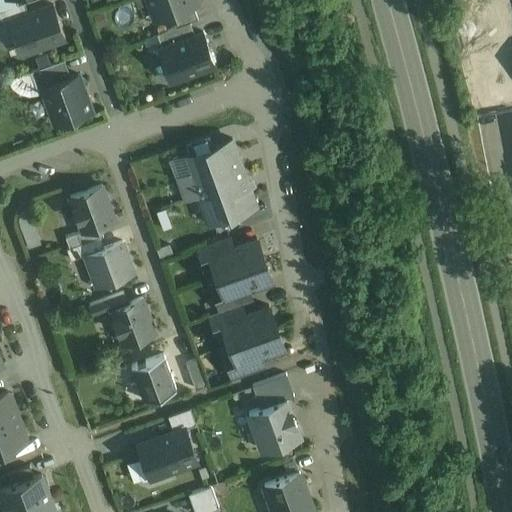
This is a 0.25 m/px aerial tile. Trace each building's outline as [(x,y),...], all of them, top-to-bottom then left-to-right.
[(43,0),(5,0),(0,2),(0,9),(14,47),(55,32),(43,0)] [(139,0),(145,14),(184,0),(139,0)] [(193,20),(147,35),(160,73),(206,57),(193,20)] [(71,64),(32,79),(47,117),(86,101),(71,64)] [(190,151),(213,143),(209,132),(187,140),(190,151)] [(209,219),(215,217),(218,225),(240,217),(237,209),(256,202),(232,136),(213,143),(190,151),(171,158),(185,196),(199,191),(209,219)] [(102,183),(70,195),(82,229),(100,223),(115,217),(102,183)] [(82,229),(66,235),(70,246),(101,235),(104,234),(100,223),(82,229)] [(228,233),(196,245),(200,256),(210,253),(232,245),(228,233)] [(70,246),(67,247),(71,258),(86,253),(105,246),(101,235),(70,246)] [(217,274),(265,257),(257,236),(232,245),(210,253),(217,274)] [(105,246),(86,253),(97,283),(109,279),(110,283),(123,278),(122,274),(134,270),(123,240),(105,246)] [(272,277),(265,257),(217,274),(225,294),(248,286),(272,277)] [(225,294),(216,297),(220,309),(241,301),(252,297),(248,286),(225,294)] [(123,290),(90,303),(94,314),(111,308),(128,301),(123,290)] [(128,301),(111,308),(123,342),(155,330),(143,296),(128,301)] [(220,309),(209,312),(213,324),(221,321),(245,313),(241,301),(220,309)] [(245,313),(221,321),(228,341),(275,324),(268,304),(245,313)] [(275,324),(228,341),(236,362),(260,354),(283,346),(275,324)] [(163,354),(132,365),(145,398),(175,386),(163,354)] [(236,362),(227,365),(231,376),(264,365),(260,354),(236,362)] [(207,383),(197,357),(186,361),(196,387),(207,383)] [(253,384),(261,406),(287,397),(294,395),(285,372),(253,384)] [(0,392),(0,420),(18,414),(14,402),(15,400),(12,392),(7,390),(0,392)] [(261,406),(249,411),(263,449),(300,435),(287,397),(261,406)] [(169,414),(174,429),(185,425),(185,427),(196,423),(191,406),(169,414)] [(18,414),(0,420),(0,447),(1,447),(25,439),(27,434),(24,426),(22,425),(18,414)] [(174,429),(139,442),(151,476),(197,460),(185,427),(185,425),(174,429)] [(12,484),(35,476),(31,465),(8,473),(12,484)] [(300,471),(265,484),(274,511),(309,511),(314,510),(300,471)] [(12,484),(0,488),(8,511),(15,511),(51,500),(41,473),(35,476),(12,484)] [(211,484),(189,493),(196,511),(204,511),(219,507),(211,484)] [(15,511),(55,511),(51,500),(15,511)]
